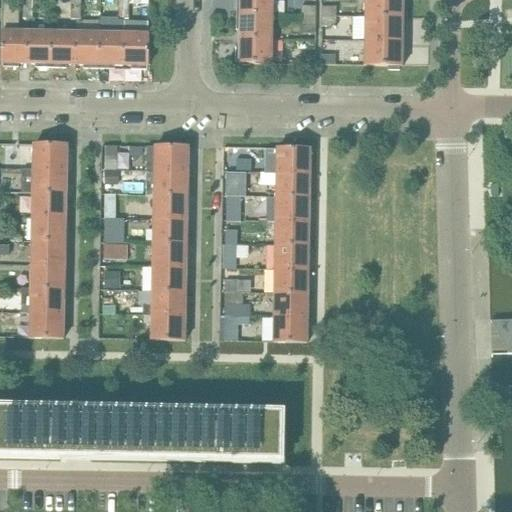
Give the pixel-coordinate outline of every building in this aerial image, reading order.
[(235,0),(235,15),(272,16),(272,0),(235,0)] [(364,0),(364,17),(407,18),(407,2),(403,2),(403,0),(364,0)] [(2,32),(2,65),(3,65),(3,69),(19,69),(19,65),(26,65),(27,32),(18,32),(19,4),(3,3),(2,32)] [(33,5),(23,5),(22,19),(32,19),(33,5)] [(81,6),(71,5),(70,20),(80,20),(81,6)] [(129,6),(119,6),(118,21),(128,21),(129,6)] [(301,7),(301,16),(315,17),(316,7),(301,7)] [(321,7),(321,17),(336,17),(336,7),(321,7)] [(235,15),(235,31),(239,31),(239,41),(272,42),(272,16),(235,15)] [(315,26),(315,17),(301,16),(301,26),(315,26)] [(335,27),(336,17),(321,17),(321,27),(335,27)] [(364,17),(364,41),(403,42),(403,34),(407,34),(407,18),(364,17)] [(27,32),(26,65),(34,66),(34,70),(50,70),(51,33),(27,32)] [(51,33),(50,70),(66,70),(66,66),(74,66),(75,33),(51,33)] [(75,33),(74,66),(82,66),(82,70),(98,71),(99,34),(75,33)] [(99,34),(98,71),(114,71),(114,67),(122,67),(123,34),(99,34)] [(123,34),(122,67),(130,67),(130,71),(146,72),(146,68),(147,68),(148,35),(130,34),(123,34)] [(234,47),(234,63),(238,63),(238,64),(271,65),(272,42),(239,41),(238,47),(234,47)] [(399,67),(402,67),(403,42),(364,41),(364,66),(387,67),(387,71),(399,71),(399,67)] [(314,65),(314,55),(300,55),(300,65),(314,65)] [(320,65),(335,66),(335,56),(321,55),(320,65)] [(67,146),(33,146),(33,170),(67,171),(67,146)] [(106,147),(105,171),(117,172),(118,147),(106,147)] [(142,147),(130,147),(129,156),(142,157),(142,147)] [(146,172),(188,173),(189,148),(146,148),(146,172)] [(276,174),(310,175),(310,150),(276,150),(276,174)] [(21,170),(20,194),(32,194),(66,195),(67,171),(33,170),(21,170)] [(105,171),(105,186),(117,186),(117,172),(105,171)] [(188,197),(188,173),(146,172),(146,196),(154,196),(188,197)] [(310,175),(276,174),(262,174),(262,184),(276,184),(275,198),(310,199),(310,175)] [(66,195),(32,194),(32,218),(66,219),(66,195)] [(115,220),(115,196),(104,195),(104,219),(115,220)] [(153,220),(187,221),(188,197),(154,196),(153,220)] [(226,222),(240,222),(240,198),(227,198),(226,222)] [(275,222),(309,223),(310,199),(275,198),(275,222)] [(65,243),(66,219),(32,218),(31,242),(65,243)] [(104,219),(104,243),(124,244),(124,220),(115,220),(104,219)] [(153,220),(153,244),(187,245),(187,221),(153,220)] [(309,247),(309,223),(275,222),(275,246),(309,247)] [(226,246),(236,246),(237,246),(237,232),(226,232),(226,246)] [(65,243),(31,242),(31,266),(65,267),(65,243)] [(152,268),(186,269),(187,245),(153,244),(152,268)] [(128,246),(104,245),(103,260),(127,261),(128,246)] [(0,246),(0,256),(9,257),(9,246),(0,246)] [(224,270),(235,270),(236,246),(226,246),(225,246),(224,270)] [(274,270),(308,271),(309,247),(275,246),(274,270)] [(64,291),(65,267),(31,266),(30,290),(64,291)] [(186,293),(186,269),(152,268),(152,292),(186,293)] [(308,295),(308,271),(274,270),(274,294),(308,295)] [(104,272),(103,290),(120,290),(120,272),(104,272)] [(238,281),(224,280),(224,294),(238,294),(238,281)] [(21,290),(21,306),(30,306),(30,314),(64,315),(64,291),(30,290),(21,290)] [(151,316),(185,317),(186,293),(152,292),(152,307),(141,306),(141,316),(151,316)] [(273,318),(307,319),(308,295),(274,294),(273,318)] [(102,306),(102,315),(116,316),(116,306),(102,306)] [(248,318),(248,306),(224,306),(224,318),(248,318)] [(30,314),(29,339),(63,340),(64,315),(30,314)] [(151,341),(185,342),(185,317),(151,316),(151,341)] [(273,343),(307,343),(307,319),(273,318),(273,343)] [(511,321),(490,322),(507,355),(511,355),(511,321)] [(220,342),(238,343),(238,330),(220,329),(220,342)] [(0,408),(0,457),(281,462),(282,414),(0,408)]
